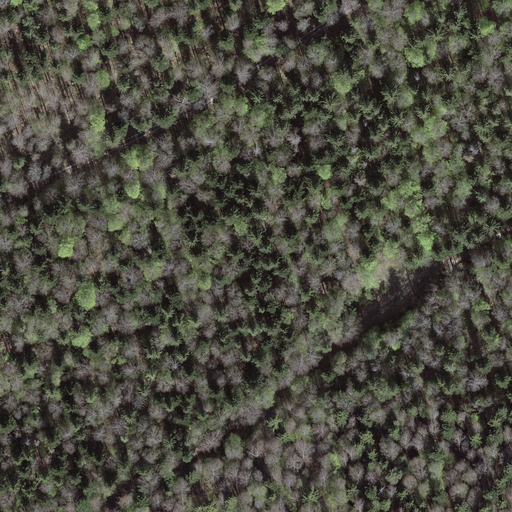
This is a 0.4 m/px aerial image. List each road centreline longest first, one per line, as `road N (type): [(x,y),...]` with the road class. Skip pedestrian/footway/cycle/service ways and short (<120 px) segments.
road 1 (track): [(511,258),(238,311),(0,344)]
road 2 (track): [(120,511),(439,271),(511,228)]
road 3 (track): [(0,201),(234,81),(358,0)]
